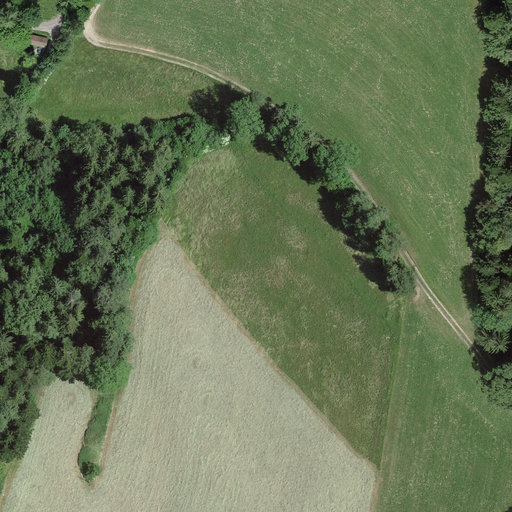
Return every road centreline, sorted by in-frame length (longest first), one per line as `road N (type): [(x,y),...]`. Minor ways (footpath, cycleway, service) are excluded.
road 1 (track): [(100,0),(87,26),(97,41),(211,74),(272,105),(323,146),(511,398)]
road 2 (track): [(511,142),(478,354)]
